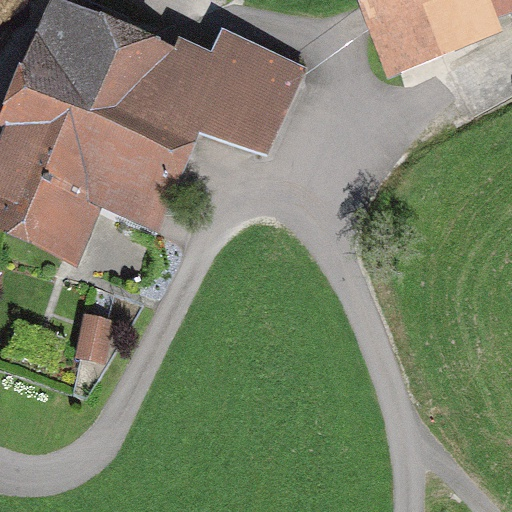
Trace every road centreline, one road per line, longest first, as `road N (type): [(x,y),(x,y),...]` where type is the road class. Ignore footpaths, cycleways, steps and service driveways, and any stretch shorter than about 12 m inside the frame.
road 1 (track): [(0,470),(37,475),(95,451),(210,232),(252,199),(323,186)]
road 2 (track): [(409,511),(413,461),(323,186)]
road 3 (track): [(323,186),(332,108),(312,45),(202,0)]
